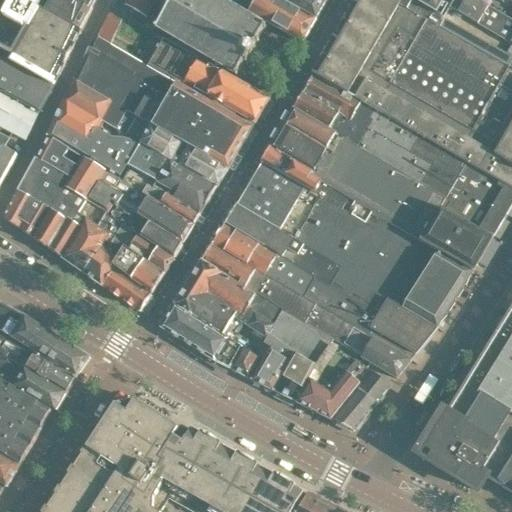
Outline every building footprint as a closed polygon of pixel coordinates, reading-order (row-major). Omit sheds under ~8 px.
[(0,0),(0,51),(3,53),(57,84),(68,60),(59,56),(75,28),(39,7),(26,0),(0,0)] [(35,0),(61,14),(80,24),(92,0),(35,0)] [(128,0),(126,5),(146,17),(156,0),(128,0)] [(266,26),(222,0),(172,0),(155,29),(236,76),(238,73),(237,72),(243,62),(246,64),(248,60),(246,60),(248,57),(249,58),(256,46),(255,46),(256,43),(257,44),(259,41),(257,39),(263,29),(264,29),(266,26)] [(235,0),(251,9),(249,11),(268,22),(303,44),(316,21),(316,19),(317,19),(316,18),(283,0),(235,0)] [(283,0),(316,18),(323,6),(311,0),(283,0)] [(356,0),(356,2),(334,38),(313,75),(360,102),(511,189),(511,64),(445,26),(448,20),(413,0),(356,0)] [(413,0),(448,20),(511,56),(511,55),(511,42),(510,42),(509,41),(451,7),(454,0),(413,0)] [(454,0),(451,7),(509,41),(511,36),(511,17),(481,0),(454,0)] [(511,0),(481,0),(511,17),(511,0)] [(126,14),(113,7),(104,25),(117,32),(126,14)] [(152,16),(146,26),(153,30),(159,20),(152,16)] [(511,55),(511,56),(448,20),(445,26),(511,64),(511,55)] [(270,99),(233,79),(227,75),(164,39),(146,68),(251,130),(270,99)] [(229,168),(251,130),(146,68),(98,40),(78,82),(227,171),(229,168)] [(41,113),(55,87),(0,55),(0,91),(39,112),(41,113)] [(313,76),(294,107),(293,109),(328,129),(338,112),(350,119),(360,102),(313,75),(313,76)] [(74,80),(64,101),(114,130),(116,137),(129,138),(216,189),(227,171),(78,82),(74,80)] [(0,126),(11,133),(19,137),(26,140),(39,112),(0,91),(0,126)] [(494,238),(511,205),(511,189),(360,102),(350,119),(338,112),(328,129),(447,198),(442,207),(494,238)] [(110,136),(61,107),(53,124),(100,154),(110,136)] [(328,129),(293,109),(292,111),(283,128),(270,148),(313,173),(308,181),(313,184),(316,178),(326,184),(323,188),(336,196),(338,192),(371,211),(423,241),(442,207),(447,198),(328,129)] [(216,189),(129,138),(116,137),(110,136),(100,154),(53,124),(48,135),(106,172),(118,180),(126,167),(168,193),(166,197),(199,216),(216,189)] [(48,135),(36,158),(35,159),(59,173),(60,170),(73,177),(66,189),(87,201),(106,172),(48,135)] [(0,186),(18,154),(0,144),(0,186)] [(262,161),(260,164),(262,164),(238,205),(237,204),(236,205),(295,239),(321,198),(364,223),(371,211),(338,192),(336,196),(323,188),(326,184),(316,178),(313,184),(308,181),(313,173),(270,148),(262,161)] [(66,189),(73,177),(60,170),(59,173),(35,159),(3,218),(34,239),(66,189)] [(199,216),(166,197),(168,193),(126,167),(118,180),(193,227),(199,216)] [(193,227),(118,180),(106,172),(87,201),(108,214),(114,206),(122,212),(126,207),(183,243),(193,227)] [(66,189),(34,239),(62,258),(84,220),(78,216),(87,201),(66,189)] [(471,274),(473,274),(474,273),(475,271),(423,241),(371,211),(364,223),(321,198),(295,239),(294,240),(308,249),(309,246),(340,265),(328,285),(378,316),(388,300),(437,329),(438,328),(465,286),(463,286),(471,274)] [(87,201),(78,216),(84,220),(62,258),(83,272),(106,236),(98,231),(108,215),(108,214),(87,201)] [(235,207),(236,208),(234,221),(228,220),(227,223),(226,223),(225,223),(314,277),(328,285),(340,265),(309,246),(308,249),(294,240),(295,239),(236,205),(235,207)] [(180,243),(182,245),(183,243),(126,207),(122,212),(114,206),(108,214),(108,215),(173,256),(180,243)] [(423,241),(475,271),(494,238),(442,207),(423,241)] [(174,257),(173,256),(108,215),(98,231),(106,236),(112,240),(164,274),(174,257)] [(216,238),(215,238),(213,242),(305,296),(314,277),(225,223),(216,238)] [(112,240),(106,236),(83,272),(102,286),(113,267),(110,266),(114,258),(107,253),(109,250),(107,249),(112,240)] [(164,274),(112,240),(107,249),(109,250),(107,253),(114,258),(110,266),(113,267),(152,293),(164,274)] [(397,379),(411,361),(412,360),(317,304),(305,296),(213,242),(202,260),(297,318),(332,340),(363,358),(397,379)] [(233,318),(264,338),(265,336),(288,350),(292,353),(316,368),(329,346),(332,340),(297,318),(202,260),(189,282),(175,305),(185,312),(223,334),(233,318)] [(102,286),(140,312),(152,293),(113,267),(102,286)] [(305,296),(317,304),(412,360),(437,329),(388,300),(378,316),(328,285),(314,277),(305,296)] [(0,302),(0,327),(17,342),(47,359),(77,377),(91,358),(61,339),(18,312),(0,302)] [(214,361),(224,366),(230,369),(241,345),(223,334),(185,312),(175,305),(161,328),(214,361)] [(433,426),(414,457),(445,476),(447,472),(478,491),(487,477),(511,492),(511,307),(455,400),(437,428),(433,426)] [(75,379),(61,370),(46,361),(47,359),(17,342),(0,327),(0,351),(12,359),(13,358),(28,367),(27,369),(67,392),(75,379)] [(258,370),(253,381),(271,390),(285,361),(283,360),(288,350),(265,336),(264,338),(261,345),(269,349),(258,370)] [(247,378),(253,367),(259,356),(241,345),(230,369),(247,378)] [(280,380),(275,392),(287,399),(297,403),(310,380),(331,391),(356,362),(329,346),(316,368),(292,353),(280,380)] [(56,410),(66,394),(67,392),(27,369),(28,367),(13,358),(12,359),(0,351),(0,379),(15,388),(16,386),(56,410)] [(310,380),(297,403),(332,421),(373,373),(356,362),(331,391),(310,380)] [(373,373),(332,421),(354,433),(377,404),(379,405),(385,396),(384,395),(389,390),(391,387),(382,380),(373,373)] [(0,453),(21,465),(42,428),(41,428),(52,410),(15,388),(0,379),(0,453)] [(180,428),(139,401),(138,402),(130,397),(118,399),(113,407),(112,407),(86,447),(88,448),(45,511),(161,511),(172,496),(200,511),(293,511),(304,492),(296,488),(296,486),(275,474),(274,475),(259,466),(260,465),(238,453),(237,454),(222,445),(223,444),(202,432),(201,433),(192,428),(189,434),(180,428)] [(0,453),(0,482),(7,487),(21,465),(0,453)] [(297,511),(345,511),(336,507),(334,506),(309,493),(297,511)]
